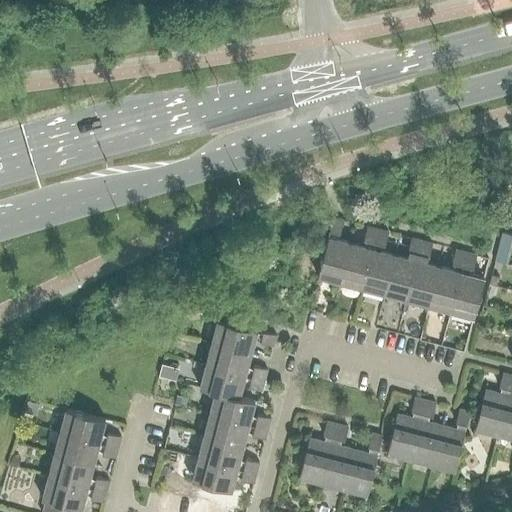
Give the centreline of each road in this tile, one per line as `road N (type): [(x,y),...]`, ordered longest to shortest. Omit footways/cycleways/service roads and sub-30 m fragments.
road 1 (primary): [(0,228),(511,81)]
road 2 (primary): [(511,33),(202,104),(122,113),(0,147)]
road 3 (residential): [(262,511),(305,345),(444,381)]
